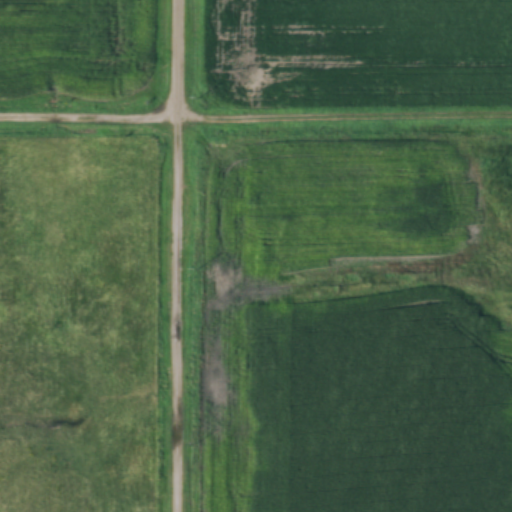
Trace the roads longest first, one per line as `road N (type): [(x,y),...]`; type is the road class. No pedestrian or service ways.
road 1 (track): [(183,511),(184,0)]
road 2 (residential): [(511,119),(184,120)]
road 3 (track): [(184,120),(0,117)]
